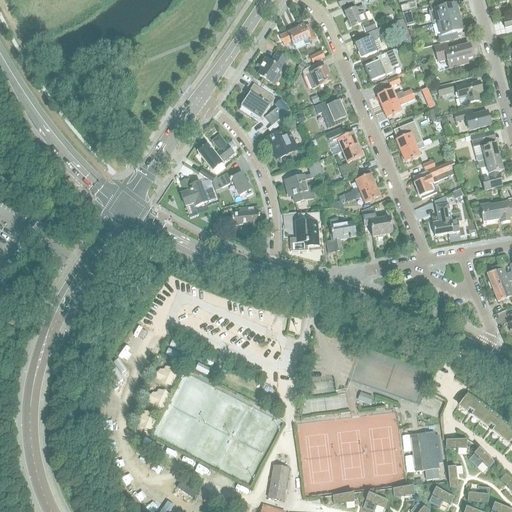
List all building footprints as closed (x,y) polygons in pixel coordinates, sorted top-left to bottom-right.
[(444,8),(442,1),(429,5),(430,12),(429,13),(431,23),(434,25),(437,24),(458,18),(454,5),(444,8)] [(365,12),(363,7),(356,9),(355,9),(345,13),(348,21),(346,22),(349,29),(351,28),(352,29),(362,25),(362,24),(367,22),(363,13),(365,12)] [(511,17),(503,20),(505,30),(511,27),(511,17)] [(458,18),(437,24),(440,37),(437,37),(439,44),(453,40),(451,35),(462,32),(458,18)] [(365,33),(377,28),(374,22),(363,27),(365,33)] [(316,40),(309,25),(304,27),(304,25),(297,28),(298,29),(287,34),(287,33),(279,37),(283,46),(291,43),(293,47),(304,42),(309,40),(310,43),(316,40)] [(362,59),(381,51),(378,42),(380,37),(389,34),(386,27),(366,35),(368,40),(356,45),(362,59)] [(447,51),(445,45),(433,48),(437,62),(446,60),(449,69),(467,64),(466,59),(472,58),(469,45),(447,51)] [(371,81),(391,73),(389,69),(398,65),(393,51),(378,57),(380,62),(366,68),(371,81)] [(310,57),(313,63),(325,57),(322,52),(313,56),(310,57)] [(271,83),(286,59),(282,56),(277,53),(275,56),(271,62),(266,59),(260,68),(262,69),(258,75),(271,83)] [(324,69),(321,61),(316,63),(303,70),(302,73),(304,78),(306,77),(311,90),(331,82),(325,69),(324,69)] [(397,77),(388,81),(391,87),(400,83),(397,77)] [(460,106),(478,101),(476,94),(479,94),(477,89),(481,88),(479,82),(456,89),(460,106)] [(452,84),(438,88),(440,95),(454,91),(452,84)] [(261,119),(269,106),(264,103),(270,95),(254,85),(250,90),(251,91),(249,95),(241,106),(261,119)] [(427,89),(422,91),(424,97),(430,95),(427,89)] [(392,90),(377,96),(382,107),(396,101),(404,98),(412,94),(410,90),(402,94),(402,93),(394,96),(392,90)] [(396,101),(382,107),(387,119),(401,113),(399,107),(414,100),(414,99),(412,94),(404,98),(396,101)] [(338,103),(336,99),(315,108),(318,116),(322,114),(328,130),(341,125),(339,121),(346,119),(339,103),(338,103)] [(473,117),(472,111),(454,116),(456,122),(465,119),(468,128),(475,126),(476,129),(488,126),(486,120),(489,119),(487,113),(473,117)] [(397,140),(396,141),(400,152),(421,143),(422,143),(414,123),(407,126),(400,129),(399,130),(399,131),(398,131),(398,132),(397,133),(397,134),(397,135),(397,136),(397,137),(397,138),(397,139),(397,140)] [(342,129),(327,136),(329,142),(333,140),(339,154),(343,153),(358,146),(353,134),(351,135),(348,129),(343,131),(342,129)] [(289,141),(283,130),(266,139),(273,153),(277,161),(281,165),(281,164),(281,159),(298,150),(292,140),(289,141)] [(485,134),(470,138),(471,141),(473,148),(476,158),(477,164),(499,158),(496,144),(488,147),(485,137),(485,134)] [(226,145),(219,136),(213,141),(220,150),(215,154),(208,145),(199,152),(213,170),(234,153),(227,144),(226,145)] [(421,143),(400,152),(403,157),(402,158),(403,162),(405,162),(405,163),(420,157),(417,151),(424,148),(423,147),(431,143),(430,139),(422,143),(421,143)] [(348,165),(339,169),(344,180),(358,174),(354,162),(363,158),(358,146),(343,153),(348,165)] [(503,171),(499,158),(477,164),(479,169),(486,167),(488,177),(481,179),(484,190),(499,186),(495,173),(503,171)] [(307,189),(305,181),(323,177),(320,161),(308,165),(310,175),(286,182),(290,198),(294,197),(295,204),(314,199),(311,187),(307,189)] [(426,172),(435,168),(432,161),(423,165),(426,172)] [(437,182),(436,178),(455,169),(452,162),(428,172),(430,177),(425,179),(414,184),(420,198),(421,198),(422,200),(437,194),(433,184),(437,182)] [(199,174),(212,183),(217,177),(203,168),(199,174)] [(231,180),(228,174),(217,179),(222,189),(233,184),(239,197),(244,194),(246,198),(253,195),(248,183),(246,184),(242,174),(231,180)] [(354,196),(360,193),(375,187),(370,176),(355,182),(358,189),(352,192),(352,193),(345,196),(347,199),(354,196)] [(191,179),(181,183),(185,194),(181,196),(185,207),(194,204),(196,207),(207,203),(207,202),(216,199),(212,189),(204,192),(200,183),(193,186),(191,179)] [(375,187),(360,193),(365,204),(379,198),(375,187)] [(451,221),(448,205),(445,197),(434,202),(436,207),(438,217),(432,218),(433,224),(432,224),(435,237),(460,232),(457,220),(451,221)] [(511,217),(511,200),(506,202),(506,203),(489,206),(489,205),(481,206),(483,223),(501,220),(501,223),(510,222),(509,218),(511,217)] [(340,202),(331,206),(332,208),(345,212),(340,202)] [(258,236),(257,224),(259,224),(258,208),(238,210),(239,214),(231,214),(232,226),(249,225),(250,237),(258,236)] [(376,221),(375,213),(362,215),(364,227),(370,226),(372,238),(392,234),(389,219),(376,221)] [(296,223),(294,223),(295,243),(303,243),(303,247),(318,246),(317,232),(317,224),(320,224),(319,214),(295,215),(296,223)] [(338,226),(337,220),(329,221),(331,235),(330,235),(333,253),(341,251),(339,240),(349,238),(349,239),(351,238),(351,237),(356,236),(353,223),(338,226)] [(511,281),(511,264),(510,265),(511,272),(505,274),(503,269),(486,275),(491,289),(508,283),(511,281)] [(511,292),(508,283),(491,289),(497,302),(511,296),(511,292)] [(184,346),(172,340),(169,346),(181,352),(184,346)] [(180,355),(168,349),(165,355),(177,361),(180,355)] [(214,361),(202,355),(199,361),(211,367),(214,361)] [(210,370),(198,364),(195,370),(207,376),(210,370)] [(471,411),(479,399),(468,392),(459,406),(467,412),(469,410),(471,411)] [(480,421),(490,407),(479,399),(471,411),(473,413),(472,414),(480,421)] [(492,427),(501,416),(490,407),(480,421),(489,427),(490,426),(492,427)] [(501,437),(511,424),(501,416),(492,427),(494,429),(493,430),(501,437)] [(511,443),(511,424),(501,437),(509,444),(510,442),(511,443)] [(439,480),(438,469),(439,469),(434,433),(410,436),(415,473),(425,471),(426,481),(439,480)] [(446,449),(466,449),(466,441),(446,441),(446,449)] [(488,469),(494,463),(479,449),(468,461),(477,469),(482,463),(488,469)] [(284,501),(289,469),(274,467),(269,499),(284,501)] [(450,489),(458,488),(455,468),(447,469),(450,489)] [(511,492),(511,480),(506,474),(500,480),(511,492)] [(226,487),(209,478),(206,485),(223,493),(226,487)] [(197,492),(182,482),(177,489),(192,499),(197,492)] [(394,498),(414,495),(413,487),(393,489),(394,498)] [(487,505),(489,489),(478,488),(477,495),(468,494),(467,502),(487,505)] [(450,505),(454,498),(436,489),(428,503),(439,508),(442,502),(450,505)] [(333,505),(354,502),(353,494),(332,497),(333,505)] [(385,509),(387,501),(368,494),(363,509),(371,511),(374,511),(376,506),(385,509)] [(427,511),(418,503),(409,511),(427,511)]
